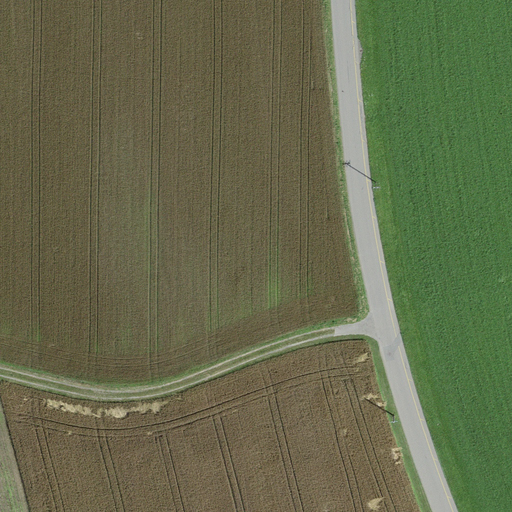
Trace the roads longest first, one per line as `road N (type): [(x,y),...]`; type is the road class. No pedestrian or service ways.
road 1 (unclassified): [(354,0),(391,330),(450,511)]
road 2 (track): [(0,371),(65,386),(204,381),(391,330)]
